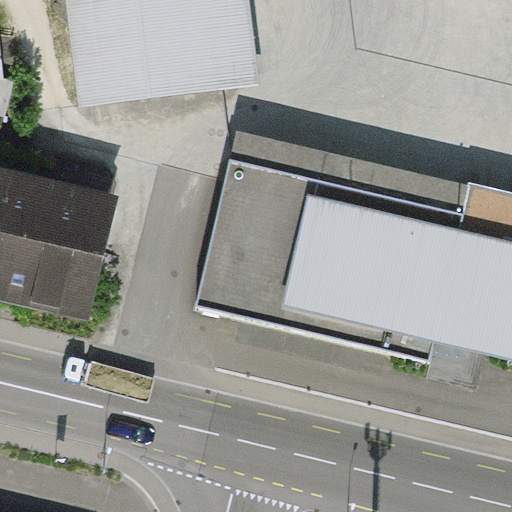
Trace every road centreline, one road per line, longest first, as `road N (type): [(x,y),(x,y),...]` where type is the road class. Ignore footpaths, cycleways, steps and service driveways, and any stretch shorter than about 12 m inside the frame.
road 1 (primary): [(245,443),(511,507)]
road 2 (primary): [(0,384),(245,443)]
